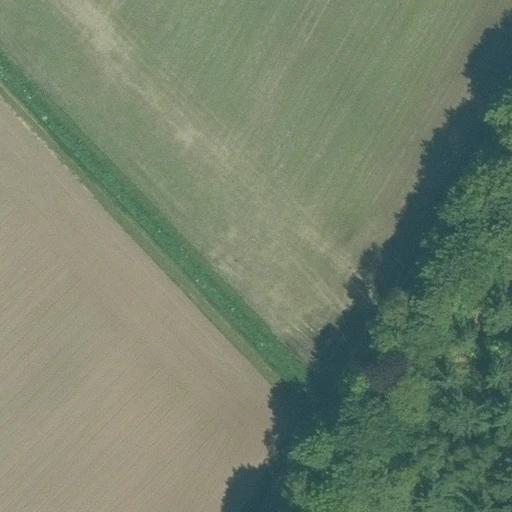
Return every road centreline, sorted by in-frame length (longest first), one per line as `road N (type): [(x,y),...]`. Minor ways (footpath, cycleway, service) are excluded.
road 1 (track): [(511,100),(339,395)]
road 2 (track): [(511,456),(339,395)]
road 3 (track): [(277,499),(339,395)]
